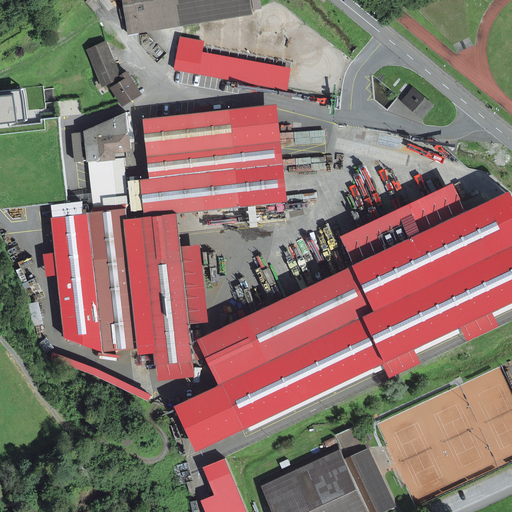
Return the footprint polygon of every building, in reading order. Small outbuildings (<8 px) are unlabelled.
[(126,0),(131,27),(257,7),(255,0),(126,0)] [(108,40),(90,47),(98,66),(77,78),(91,113),(103,108),(92,82),(102,78),(104,83),(122,76),(108,40)] [(203,45),(182,41),(177,69),(286,89),(290,72),(201,55),(203,45)] [(116,111),(144,93),(132,74),(113,85),(118,92),(108,98),(116,111)] [(0,120),(22,111),(9,83),(0,87),(0,120)] [(432,106),(414,91),(404,102),(422,118),(432,106)] [(147,122),(155,183),(146,184),(150,219),(240,208),(233,149),(283,144),(278,107),(147,122)] [(120,117),(87,129),(110,351),(148,347),(120,117)] [(0,207),(0,224),(4,229),(27,209),(14,194),(0,207)] [(511,195),(200,344),(221,389),(177,410),(200,455),(511,308),(511,195)] [(90,213),(55,217),(68,337),(103,333),(90,213)] [(189,248),(151,252),(162,368),(201,364),(189,248)] [(345,448),(267,480),(280,511),(380,511),(393,507),(368,446),(348,455),(345,448)] [(220,494),(206,499),(211,511),(251,511),(230,457),(221,461),(226,474),(214,479),(220,494)]
